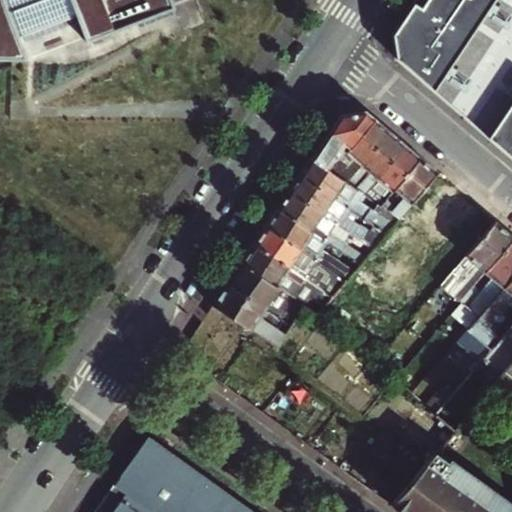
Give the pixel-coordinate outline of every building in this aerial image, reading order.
[(169,0),(0,0),(0,54),(25,55),(13,26),(44,13),(70,3),(83,35),(170,0),(169,0)] [(500,146),(511,156),(511,0),(417,0),(394,36),(398,60),(500,146)] [(345,143),(350,147),(375,118),(365,110),(341,115),(312,158),(327,169),(335,159),(345,143)] [(355,160),(362,165),(390,131),(375,118),(350,147),(338,162),(330,171),(340,178),(355,160)] [(363,194),(364,195),(405,144),(390,131),(362,165),(347,183),(363,194)] [(335,159),(338,162),(350,147),(345,143),(335,159)] [(385,202),(393,191),(421,157),(405,144),(364,195),(376,204),(381,207),(385,202)] [(381,207),(398,219),(437,171),(421,157),(393,191),(398,195),(389,205),(385,202),(381,207)] [(359,199),(363,194),(347,183),(340,178),(330,171),(327,169),(312,158),(301,175),(351,211),(371,224),(385,234),(393,225),(372,209),(359,199)] [(347,217),(351,211),(301,175),(289,191),(352,236),(361,242),(368,233),(347,217)] [(345,237),(349,240),(352,236),(289,191),(278,208),(326,241),(348,257),(359,264),(364,259),(345,246),(342,243),(345,237)] [(389,205),(398,195),(393,191),(385,202),(389,205)] [(393,225),(398,219),(381,207),(376,204),(372,209),(393,225)] [(344,264),(342,264),(321,249),(326,241),(278,208),(266,226),(314,260),(327,269),(345,282),(359,264),(348,257),(344,264)] [(481,209),(441,256),(456,268),(495,222),(481,209)] [(457,298),(461,301),(511,240),(511,236),(495,222),(456,268),(442,285),(451,293),(456,287),(462,292),(457,298)] [(309,267),(314,260),(266,226),(253,245),(332,298),(339,288),(322,276),(309,267)] [(511,240),(461,301),(479,316),(511,277),(511,240)] [(318,314),(332,298),(253,245),(241,263),(304,304),(318,314)] [(279,304),(296,316),(304,304),(241,263),(228,283),(265,308),(271,299),(274,294),(282,299),(279,304)] [(345,282),(327,269),(322,276),(339,288),(345,282)] [(511,312),(511,277),(479,316),(468,329),(487,345),(498,333),(492,328),(507,309),(511,312)] [(258,318),(265,308),(228,283),(213,305),(275,347),(283,335),(258,318)] [(451,293),(457,298),(462,292),(456,287),(451,293)] [(271,299),(279,304),(282,299),(274,294),(271,299)] [(290,325),(294,319),(287,315),(283,321),(290,325)] [(279,327),(286,332),(290,325),(283,321),(279,327)] [(511,347),(511,323),(471,372),(483,381),(511,347)] [(435,415),(454,431),(461,422),(442,406),(435,415)] [(254,511),(148,436),(94,511),(254,511)] [(499,511),(442,470),(449,460),(438,451),(391,504),(402,511),(499,511)] [(499,511),(511,511),(511,506),(449,460),(442,470),(499,511)]
